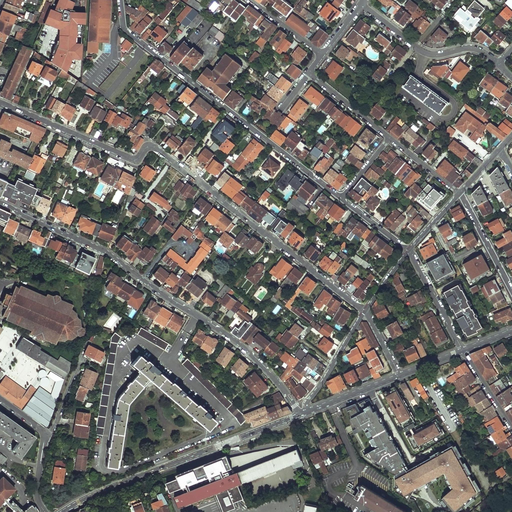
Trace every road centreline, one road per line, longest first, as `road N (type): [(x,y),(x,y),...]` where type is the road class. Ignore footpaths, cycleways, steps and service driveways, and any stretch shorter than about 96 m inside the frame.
road 1 (residential): [(0,102),(130,157),(154,146),(365,309)]
road 2 (residential): [(170,360),(139,339),(121,353),(103,469),(203,438),(228,423),(226,413)]
road 3 (residential): [(120,0),(127,31),(340,199)]
road 4 (residential): [(64,511),(303,413)]
road 5 (residential): [(196,315),(112,255),(0,202)]
road 6 (residential): [(303,413),(244,346),(196,315)]
road 7 (residential): [(424,52),(418,74),(451,100),(453,114),(439,118),(402,90)]
road 8 (residential): [(303,413),(365,309)]
